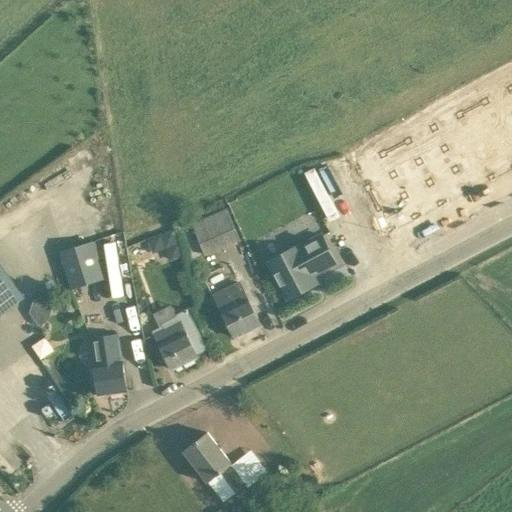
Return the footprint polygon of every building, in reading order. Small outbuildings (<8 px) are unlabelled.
[(384,229),(511,172),(511,163),(496,126),(511,119),(511,88),(382,146),(377,136),(349,149),(384,229)] [(207,254),(240,240),(227,209),(194,223),(207,254)] [(174,229),(162,234),(166,246),(171,259),(184,254),(174,229)] [(288,298),(317,283),(311,271),(318,268),(319,271),(337,262),(322,234),(298,247),(297,246),(269,261),(288,298)] [(104,277),(93,240),(60,250),(72,288),(104,277)] [(214,286),(237,281),(233,266),(211,272),(214,286)] [(236,337),(261,325),(239,280),(213,292),(236,337)] [(0,313),(7,309),(14,304),(0,284),(0,313)] [(31,310),(39,321),(51,312),(42,301),(31,310)] [(208,349),(189,309),(176,315),(162,322),(163,325),(152,331),(169,367),(208,349)] [(119,332),(91,336),(100,395),(127,391),(119,332)] [(208,432),(184,450),(208,481),(219,472),(235,493),(248,483),(208,432)] [(322,486),(314,475),(297,488),(305,498),(322,486)]
